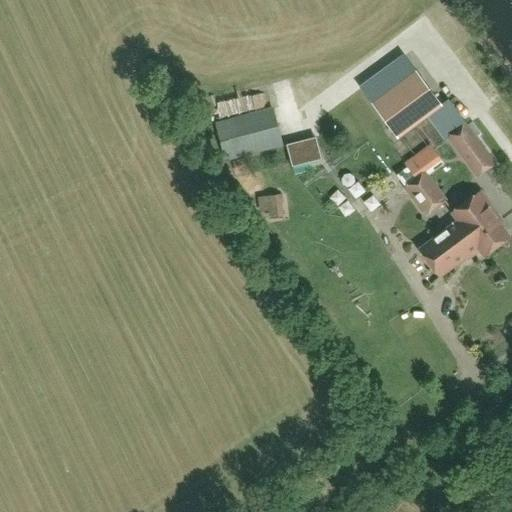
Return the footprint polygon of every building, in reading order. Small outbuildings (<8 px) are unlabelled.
[(416,73),(373,104),(396,136),(439,105),(416,73)] [(227,158),(285,149),(279,109),(221,118),(227,158)] [(465,127),(449,139),(477,176),(493,164),(465,127)] [(312,160),(307,138),(287,143),(293,165),(312,160)] [(234,162),(237,173),(250,169),(248,159),(234,162)] [(426,176),(417,182),(405,189),(424,215),(444,201),(426,176)] [(270,211),(282,210),(281,194),(269,196),(270,211)] [(453,214),(484,256),(508,238),(498,225),(501,222),(480,194),(453,214)] [(483,256),(484,256),(453,214),(452,214),(458,222),(420,251),(439,277),(477,248),(483,256)]
